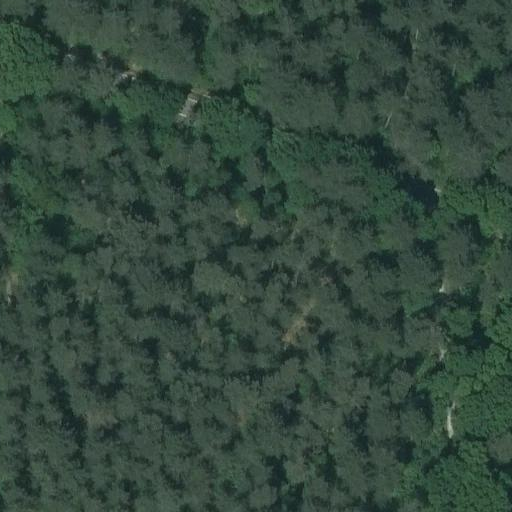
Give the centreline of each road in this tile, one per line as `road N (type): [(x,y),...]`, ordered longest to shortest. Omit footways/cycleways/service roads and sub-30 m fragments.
road 1 (residential): [(0,39),(511,222)]
road 2 (track): [(420,192),(456,511)]
